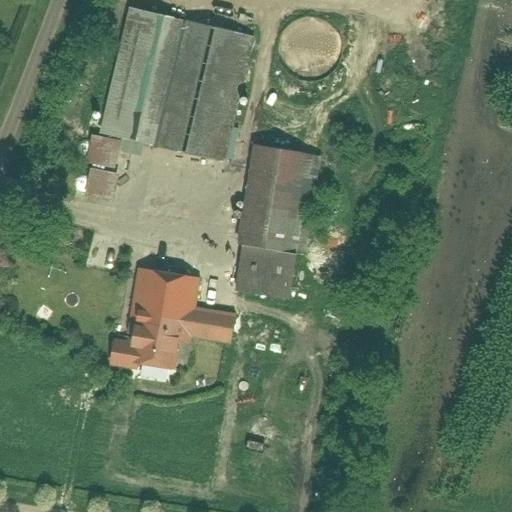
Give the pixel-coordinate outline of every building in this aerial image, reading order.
[(101,135),(226,165),(256,43),(130,13),(101,135)] [(81,193),(110,198),(119,140),(89,135),(81,193)] [(296,257),(309,259),(322,160),(252,151),(239,249),(296,257)] [(239,249),(233,294),(290,302),(296,257),(239,249)] [(131,272),(115,371),(168,379),(185,281),(131,272)] [(234,315),(183,308),(178,339),(229,347),(234,315)]
